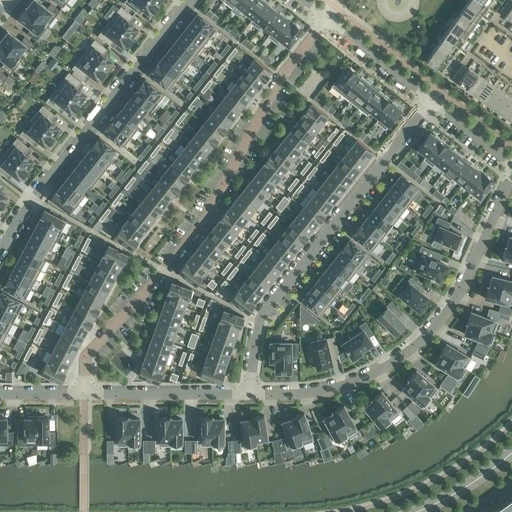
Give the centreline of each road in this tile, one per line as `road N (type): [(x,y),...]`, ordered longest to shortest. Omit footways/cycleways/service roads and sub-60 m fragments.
road 1 (residential): [(327,19),(279,81),(202,227),(85,359),(85,394)]
road 2 (residential): [(250,394),(340,387),(402,358),(460,294),(511,176)]
road 3 (residential): [(250,394),(260,319),(433,103)]
road 4 (residential): [(190,0),(0,249)]
road 5 (residential): [(85,394),(250,394)]
road 6 (residential): [(327,19),(433,103)]
